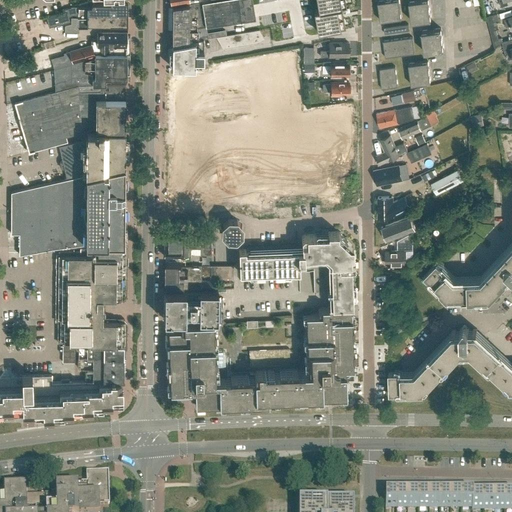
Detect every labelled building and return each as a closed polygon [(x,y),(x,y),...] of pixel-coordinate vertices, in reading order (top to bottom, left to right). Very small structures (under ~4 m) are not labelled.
[(206,27),(255,19),(251,0),(210,0),(172,6),(172,45),(204,39),(225,35),(224,30),(207,34),(206,27)] [(317,0),(319,9),(314,10),(318,33),(344,28),(342,15),(341,6),(346,5),(344,0),(317,0)] [(388,0),(378,1),(381,21),(402,18),(399,0),(388,0)] [(410,0),(409,0),(412,21),(431,19),(428,0),(410,0)] [(96,14),(127,15),(127,2),(111,2),(110,4),(93,4),(92,5),(92,7),(78,7),(78,18),(87,18),(87,15),(96,16),(96,14)] [(50,27),(70,22),(67,12),(47,17),(50,27)] [(127,25),(127,15),(96,14),(96,16),(87,15),(87,18),(78,18),(71,18),(71,24),(65,25),(65,32),(79,32),(79,27),(87,28),(87,25),(127,25)] [(502,42),(502,41),(502,38),(498,39),(496,29),(498,29),(497,21),(499,20),(498,14),(487,16),(489,23),(489,24),(496,48),(502,42)] [(384,27),(385,34),(409,30),(408,24),(384,27)] [(441,28),(422,31),(424,52),(444,49),(441,28)] [(258,42),(264,39),(259,30),(216,37),(222,48),(228,45),(230,47),(235,44),(237,46),(243,43),(244,45),(250,41),(251,44),(257,40),(258,42)] [(113,53),(128,53),(127,47),(127,32),(98,32),(97,33),(97,37),(95,37),(95,40),(91,40),(91,45),(65,53),(68,63),(95,56),(94,53),(95,53),(95,54),(113,54),(113,53)] [(403,38),(405,55),(415,53),(412,37),(403,38)] [(395,56),(405,55),(403,38),(393,40),(395,56)] [(204,60),(204,39),(172,45),(172,47),(169,48),(169,61),(172,62),(172,68),(195,68),(195,61),(197,60),(204,60)] [(511,39),(502,41),(502,42),(506,57),(511,55),(511,39)] [(42,49),(45,49),(55,46),(53,40),(41,44),(42,49)] [(385,57),(395,56),(393,40),(383,41),(385,57)] [(349,56),(348,43),(329,43),(329,50),(320,50),(320,56),(329,56),(329,57),(349,56)] [(304,62),(314,62),(314,47),(304,47),(304,62)] [(55,83),(55,91),(65,89),(78,85),(106,84),(106,78),(125,78),(127,78),(127,74),(127,68),(128,68),(128,53),(113,53),(113,54),(95,54),(95,57),(61,67),(54,69),(55,83)] [(270,63),(271,63),(271,61),(258,61),(258,75),(270,75),(271,75),(270,63)] [(409,64),(411,85),(431,82),(428,61),(409,64)] [(467,74),(475,70),(471,62),(463,66),(467,74)] [(270,77),(282,77),(282,65),(283,65),(283,63),(271,63),(270,63),(271,75),(270,75),(270,77)] [(331,64),(322,65),(322,73),(331,72),(331,77),(340,77),(341,76),(349,76),(349,75),(350,73),(350,70),(349,69),(348,63),(331,64)] [(295,65),(283,65),(282,65),(282,77),(282,80),(295,80),(295,65)] [(380,79),(397,76),(395,66),(379,69),(380,79)] [(200,100),(238,98),(237,83),(202,84),(202,76),(188,77),(188,81),(164,82),(164,91),(168,91),(169,115),(201,114),(200,100)] [(398,86),(397,76),(380,79),(382,89),(398,86)] [(322,91),(331,91),(331,96),(340,96),(341,94),(349,94),(349,93),(350,92),(350,88),(349,87),(349,82),(331,82),(331,83),(322,83),(322,91)] [(78,85),(65,89),(55,91),(15,102),(29,152),(67,141),(66,136),(96,128),(96,129),(125,128),(125,99),(125,84),(106,84),(78,85)] [(403,93),(405,102),(416,99),(414,90),(403,93)] [(379,128),(383,127),(399,124),(406,122),(414,119),(412,107),(403,109),(396,110),(376,114),(379,128)] [(403,138),(423,129),(439,122),(433,110),(426,113),(427,116),(419,120),(399,128),(403,138)] [(195,122),(195,133),(214,134),(215,122),(195,122)] [(241,122),(215,122),(215,132),(241,132),(241,122)] [(63,344),(75,344),(124,344),(124,330),(122,330),(122,326),(120,323),(115,323),(115,321),(103,321),(103,317),(103,312),(105,311),(105,307),(103,306),(103,298),(115,298),(115,297),(124,298),(125,244),(124,244),(125,165),(125,130),(98,130),(98,131),(86,131),(79,133),(81,140),(59,145),(67,178),(11,191),(11,233),(20,233),(19,254),(52,247),(88,243),(94,243),(94,244),(92,244),(92,246),(82,246),(82,250),(59,250),(59,265),(59,289),(59,296),(61,296),(61,305),(63,307),(63,314),(67,318),(69,318),(69,323),(69,339),(64,339),(64,344),(63,344)] [(415,137),(419,145),(420,145),(425,142),(422,134),(415,137)] [(395,147),(390,136),(381,140),(386,152),(378,156),(379,164),(400,155),(400,154),(408,151),(404,143),(395,147)] [(428,143),(407,152),(412,162),(432,153),(428,143)] [(163,146),(164,159),(183,158),(183,153),(193,152),(193,144),(163,146)] [(378,185),(401,180),(399,166),(375,170),(378,185)] [(451,171),(437,179),(438,179),(432,182),(437,194),(464,180),(458,169),(453,171),(453,170),(451,171)] [(393,202),(393,196),(378,197),(378,217),(393,217),(393,215),(411,206),(410,206),(409,206),(404,197),(405,196),(393,202)] [(410,231),(415,229),(411,216),(381,227),(386,240),(410,231)] [(236,239),(242,233),(242,225),(237,219),(228,219),(222,224),(222,232),(228,239),(236,239)] [(331,293),(332,305),(332,307),(353,306),(353,305),(352,292),(351,255),(353,255),(353,245),(338,231),(328,232),(328,234),(304,235),(301,237),(302,243),(302,250),(246,252),(245,249),(239,249),(239,271),(239,273),(299,270),(299,256),(326,255),(330,259),(332,291),(331,291),(331,293)] [(165,235),(164,256),(167,256),(167,257),(173,257),(173,256),(190,257),(190,248),(200,248),(200,253),(211,254),(211,239),(211,237),(200,234),(200,235),(167,235),(165,235)] [(386,264),(404,264),(404,251),(410,251),(412,251),(412,234),(410,234),(397,240),(398,251),(386,251),(386,264)] [(441,266),(437,262),(424,276),(447,298),(464,297),(490,296),(511,273),(511,245),(502,256),(498,260),(498,261),(482,278),(454,279),(444,269),(444,268),(441,266)] [(233,278),(233,265),(193,265),(193,266),(164,266),(164,288),(196,289),(196,284),(200,285),(200,289),(215,289),(215,281),(200,280),(201,275),(210,275),(210,277),(233,278)] [(223,307),(223,298),(218,298),(218,291),(164,291),(164,320),(218,320),(218,307),(223,307)] [(353,306),(332,307),(320,307),(318,310),(319,313),(310,314),(306,314),(306,319),(305,319),(305,334),(307,334),(307,343),(306,343),(306,358),(308,358),(308,370),(298,371),(298,369),(280,369),(280,371),(274,371),(274,370),(257,370),(255,372),(255,376),(231,376),(231,378),(216,379),(215,367),(217,367),(217,351),(215,351),(214,343),(216,343),(216,327),(214,327),(214,322),(213,322),(183,323),(181,326),(181,330),(186,391),(186,393),(189,395),(195,395),(195,406),(196,406),(208,405),(208,407),(215,407),(215,406),(225,406),(224,405),(239,404),(239,405),(249,405),(249,404),(256,403),(269,403),(268,403),(268,399),(279,399),(278,397),(293,397),(293,398),(302,398),(302,396),(317,396),(317,397),(326,397),(327,398),(334,398),(334,395),(341,395),(341,397),(346,396),(346,379),(352,379),(352,373),(350,373),(350,368),(356,368),(357,368),(357,367),(356,362),(355,362),(354,347),(356,347),(356,338),(354,338),(353,324),(355,323),(355,314),(353,314),(353,306)] [(511,362),(477,330),(477,329),(473,329),(473,330),(469,330),(464,325),(460,330),(456,331),(456,330),(452,330),(452,331),(414,371),(402,372),(401,372),(393,372),(388,372),(389,393),(396,393),(397,392),(406,391),(408,393),(424,392),(423,390),(427,386),(428,387),(441,373),(441,371),(447,365),(449,365),(460,354),(459,353),(461,352),(469,351),(469,352),(482,364),(484,364),(491,370),(490,372),(504,384),(505,383),(509,387),(509,389),(511,389),(511,362)] [(186,391),(181,330),(166,330),(167,338),(165,338),(166,347),(167,347),(168,362),(166,362),(167,371),(168,371),(168,386),(167,386),(167,391),(186,391)] [(124,356),(124,344),(75,344),(75,349),(78,349),(78,356),(93,356),(124,356)] [(124,368),(124,356),(93,356),(78,356),(78,368),(85,368),(123,368),(124,368)] [(23,408),(23,418),(64,416),(64,412),(104,410),(104,406),(123,405),(123,387),(121,387),(120,380),(85,380),(52,382),(52,374),(7,375),(7,368),(11,368),(6,368),(6,375),(0,375),(0,413),(4,414),(4,409),(23,408)] [(123,380),(123,368),(85,368),(85,380),(120,380),(123,380)] [(91,483),(87,483),(87,491),(93,491),(98,490),(97,476),(91,477),(91,483)] [(108,476),(97,476),(98,490),(109,490),(108,478),(108,476)] [(26,495),(25,495),(26,508),(36,508),(36,511),(87,511),(87,491),(87,483),(82,483),(61,484),(56,489),(56,494),(30,495),(26,495)] [(25,511),(26,508),(25,495),(26,495),(25,485),(4,486),(4,496),(0,496),(0,511),(25,511)] [(386,509),(396,509),(396,507),(396,489),(385,489),(385,509),(386,509)] [(396,489),(396,507),(396,509),(407,509),(407,507),(407,489),(396,489)] [(407,489),(407,507),(407,509),(418,509),(418,507),(418,489),(407,489)] [(418,509),(429,509),(429,507),(429,489),(418,489),(418,507),(418,509)] [(429,489),(429,507),(429,509),(440,509),(440,507),(440,489),(429,489)] [(450,509),(450,507),(450,489),(440,489),(440,507),(440,509),(450,509)] [(461,509),(461,507),(461,489),(450,489),(450,507),(450,509),(461,509)] [(461,509),(472,509),(472,507),(472,491),(473,491),(473,489),(461,489),(461,507),(461,509)] [(98,490),(93,491),(94,504),(99,504),(109,504),(109,494),(109,490),(98,490)] [(93,491),(87,491),(87,511),(99,511),(99,504),(94,504),(93,491)] [(472,507),(472,509),(472,511),(483,511),(483,509),(483,491),(473,491),(472,491),(472,507)] [(483,511),(494,511),(494,509),(494,491),(483,491),(483,509),(483,511)] [(494,509),(494,511),(504,511),(504,508),(504,491),(494,491),(494,509)] [(345,499),(332,499),(327,499),(298,499),(298,511),(353,511),(353,502),(353,499),(345,499)]
